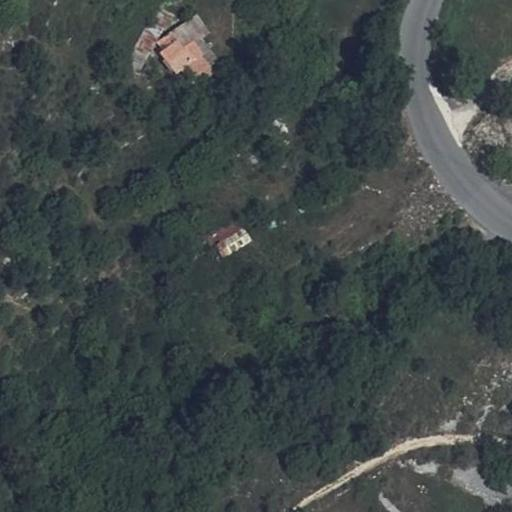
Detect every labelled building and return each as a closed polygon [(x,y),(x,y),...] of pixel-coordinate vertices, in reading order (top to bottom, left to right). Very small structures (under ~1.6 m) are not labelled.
[(217,27),(203,19),(173,72),(192,72),(217,27)] [(226,68),(243,55),(237,47),(220,61),(226,68)] [(226,68),(220,61),(209,69),(211,72),(241,71),(248,75),(254,68),(243,55),(226,68)] [(241,71),(211,72),(224,90),(230,85),(244,104),(262,91),(248,75),(241,71)] [(168,81),(183,86),(192,72),(173,72),(168,81)] [(239,222),(209,239),(220,258),(250,241),(239,222)]
